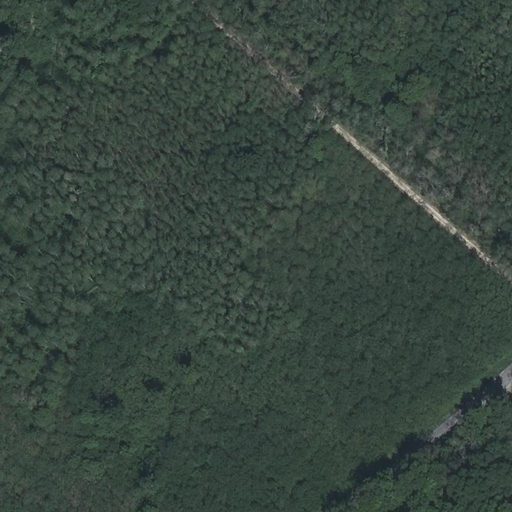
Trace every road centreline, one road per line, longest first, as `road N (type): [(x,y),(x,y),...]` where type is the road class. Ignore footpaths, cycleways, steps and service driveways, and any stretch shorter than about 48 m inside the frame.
road 1 (unknown): [(511,297),(291,71),(199,0)]
road 2 (secondary): [(343,511),(485,399)]
